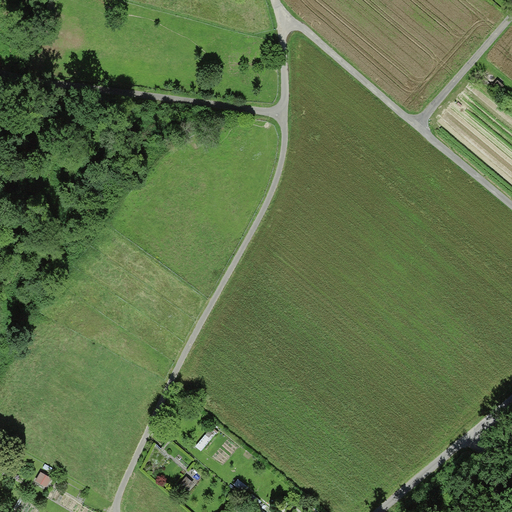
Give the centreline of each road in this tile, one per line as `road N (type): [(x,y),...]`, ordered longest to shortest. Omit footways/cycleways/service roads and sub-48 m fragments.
road 1 (track): [(113,511),(282,164),(284,27),(274,0)]
road 2 (track): [(284,27),(303,26),(511,206)]
road 3 (track): [(0,73),(285,112)]
road 4 (track): [(374,511),(511,399)]
road 5 (track): [(416,124),(511,12)]
